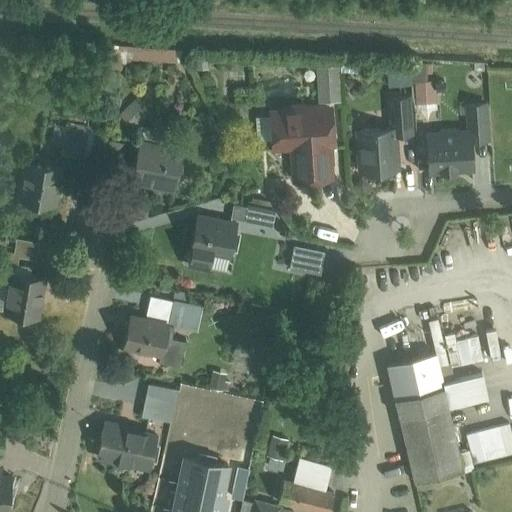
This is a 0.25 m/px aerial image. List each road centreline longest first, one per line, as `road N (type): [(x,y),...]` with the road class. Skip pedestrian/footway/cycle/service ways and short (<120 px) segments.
road 1 (residential): [(105,242),(51,511)]
road 2 (residential): [(511,195),(439,201),(399,226)]
